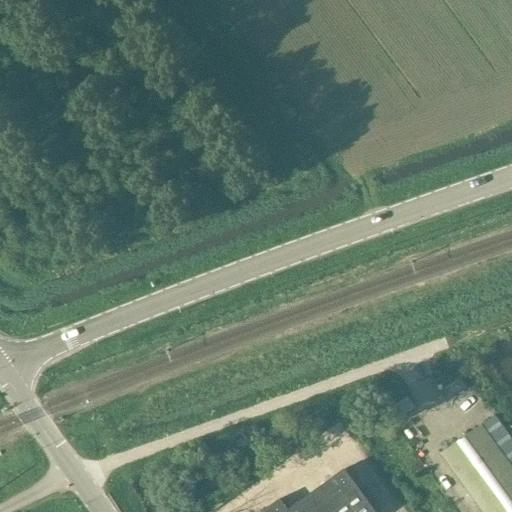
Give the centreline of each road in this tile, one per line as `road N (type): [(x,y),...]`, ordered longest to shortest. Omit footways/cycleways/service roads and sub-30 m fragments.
road 1 (tertiary): [(7,366),(511,184)]
road 2 (track): [(77,478),(407,354)]
road 3 (tertiary): [(101,511),(7,366)]
